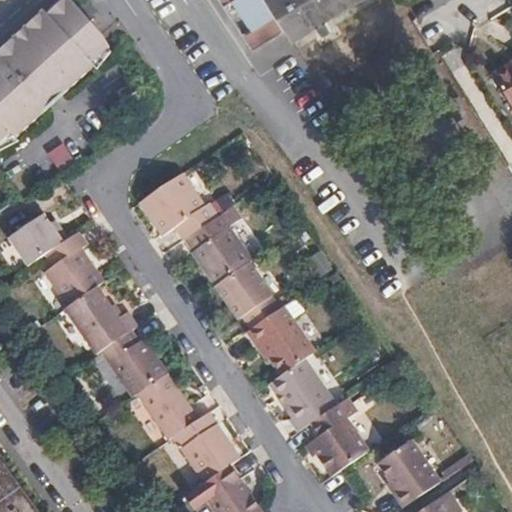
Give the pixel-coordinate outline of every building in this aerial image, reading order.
[(70,0),(65,0),(57,8),(71,24),(83,13),(76,6),(70,0)] [(83,0),(76,6),(83,13),(87,19),(97,10),(88,0),(83,0)] [(221,0),(255,51),(285,31),(264,0),(221,0)] [(332,26),(372,0),(264,0),(285,31),(297,49),(321,33),(317,28),(328,21),(332,26)] [(49,16),(45,13),(18,36),(0,52),(0,145),(11,135),(16,140),(96,68),(93,64),(111,48),(111,47),(94,27),(87,19),(83,13),(71,24),(57,8),(49,16)] [(321,33),(332,26),(328,21),(317,28),(321,33)] [(511,64),(509,61),(490,72),(511,107),(511,64)] [(145,107),(137,93),(110,107),(119,122),(127,120),(145,107)] [(65,142),(50,154),(62,170),(78,158),(65,142)] [(204,207),(182,175),(141,204),(163,236),(174,228),(183,242),(185,241),(217,219),(208,204),(204,207)] [(511,183),(488,186),(493,229),(511,226),(511,183)] [(5,233),(29,267),(46,256),(69,240),(60,226),(54,229),(50,224),(39,209),(5,233)] [(219,218),(217,219),(185,241),(194,254),(192,256),(214,288),(247,265),(251,263),(219,218)] [(55,220),(50,224),(54,229),(60,226),(55,220)] [(69,240),(46,256),(54,267),(45,274),(68,308),(96,289),(103,284),(80,251),(85,246),(77,235),(69,240)] [(321,275),(334,269),(325,250),(312,256),(321,275)] [(268,297),(247,265),(214,288),(236,320),(244,315),(254,329),(278,313),(268,300),(268,297)] [(68,308),(64,311),(94,358),(101,353),(128,334),(135,330),(125,317),(118,322),(96,289),(68,308)] [(316,354),(283,309),(278,313),(254,329),(246,334),(255,347),(259,345),(280,379),(300,365),(316,354)] [(132,398),(137,395),(166,374),(144,341),(136,346),(128,334),(101,353),(132,398)] [(309,426),(332,411),(300,365),(280,379),(265,389),(288,424),(286,426),(293,437),(309,426)] [(168,442),(172,439),(198,421),(166,374),(137,395),(168,442)] [(355,413),(346,401),(332,411),(309,426),(319,440),(308,447),(331,480),(345,470),(369,453),(345,420),(355,413)] [(172,439),(204,484),(206,483),(230,466),(239,460),(207,414),(198,421),(172,439)] [(402,510),(441,484),(411,443),(380,465),(398,494),(394,497),(402,510)] [(472,462),(467,455),(440,473),(446,480),(472,462)] [(206,499),(214,511),(260,511),(230,466),(206,483),(213,494),(206,499)] [(32,511),(0,467),(0,511),(32,511)] [(459,511),(446,494),(420,511),(459,511)]
